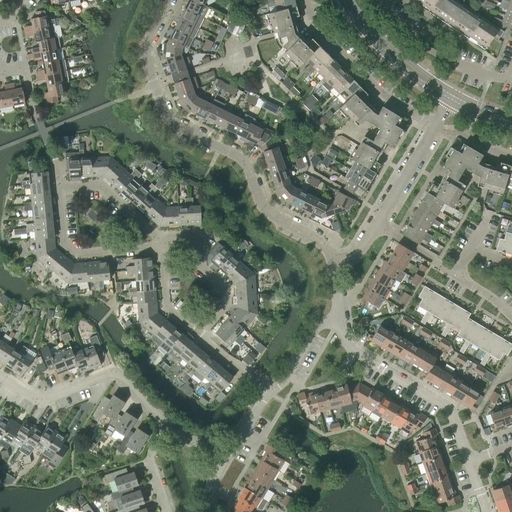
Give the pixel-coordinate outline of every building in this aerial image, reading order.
[(209,7),(203,5),(193,0),(185,0),(184,1),(187,3),(184,9),(203,19),(209,7)] [(296,6),(294,0),(280,0),(267,4),(268,7),(276,5),(277,11),(296,6)] [(414,0),(430,10),(436,0),(414,0)] [(464,10),(449,0),(436,0),(430,10),(454,26),(464,10)] [(511,0),(510,4),(502,1),(500,4),(511,9),(511,0)] [(511,9),(500,4),(499,7),(507,11),(505,16),(511,19),(511,9)] [(299,16),(296,6),(277,11),(268,13),(274,33),(276,32),(293,28),(290,18),(292,18),(293,21),(301,19),(300,15),(299,16)] [(198,29),(203,19),(184,9),(179,19),(193,26),(198,29)] [(24,27),(25,33),(52,27),(55,26),(54,20),(46,21),(43,10),(35,12),(36,18),(31,19),(32,26),(24,27)] [(470,37),(481,21),(464,10),(454,26),(470,37)] [(511,19),(505,16),(502,22),(494,18),(492,22),(511,30),(511,19)] [(196,34),(198,29),(193,26),(179,19),(174,29),(193,39),(196,34)] [(237,22),(232,20),(227,30),(232,33),(237,22)] [(499,33),(481,21),(470,37),(486,48),(495,35),(497,36),(499,33)] [(54,38),(52,27),(25,33),(26,37),(34,36),(35,42),(38,42),(38,41),(49,39),(53,38),(58,37),(54,38)] [(227,30),(221,27),(217,38),(222,40),(227,30)] [(293,30),(293,28),(276,32),(277,35),(279,43),(286,50),(285,52),(299,67),(305,60),(319,46),(312,39),(313,38),(311,36),(305,41),(307,43),(305,45),(294,33),(293,30)] [(188,49),(193,39),(174,29),(169,39),(188,49)] [(60,48),(58,37),(53,38),(49,39),(38,41),(38,42),(39,47),(31,49),(32,54),(55,50),(55,49),(60,48)] [(187,53),(188,49),(169,39),(167,43),(164,43),(163,59),(166,60),(167,64),(182,59),(181,55),(181,53),(187,53)] [(207,39),(204,44),(210,48),(213,41),(207,39)] [(307,73),(326,53),(319,46),(305,60),(310,64),(304,70),(307,73)] [(55,49),(55,50),(32,54),(33,59),(42,58),(43,64),(63,60),(61,48),(60,48),(55,49)] [(319,74),(333,60),(326,53),(307,73),(309,75),(315,70),(319,74)] [(182,59),(167,64),(171,76),(186,70),(184,65),(190,63),(188,57),(182,59)] [(65,71),(63,60),(43,64),(44,70),(35,71),(36,76),(60,72),(65,71)] [(321,85),(340,67),(333,60),(319,74),(323,78),(318,83),(320,86),(321,85)] [(340,67),(321,85),(328,92),(333,87),(346,73),(340,67)] [(174,84),(178,95),(193,90),(198,88),(195,77),(189,79),(188,75),(186,70),(171,76),(173,80),(174,84)] [(68,82),(65,71),(60,72),(36,76),(37,81),(46,79),(47,86),(62,83),(62,84),(68,82)] [(339,94),(353,80),(346,73),(333,87),(339,94)] [(346,101),(360,87),(353,80),(339,94),(346,101)] [(228,85),(222,82),(219,89),(225,91),(228,85)] [(4,85),(5,89),(9,88),(13,106),(25,103),(22,88),(15,89),(14,83),(4,85)] [(62,84),(62,83),(47,86),(48,92),(40,94),(41,99),(46,98),(47,104),(58,102),(56,96),(64,95),(62,84)] [(372,124),(376,116),(361,101),(363,99),(365,101),(371,95),(368,93),(367,94),(360,87),(346,101),(340,107),(354,122),(356,120),(360,124),(365,119),(372,124)] [(9,88),(5,89),(5,91),(0,92),(0,108),(13,106),(9,88)] [(194,114),(201,100),(197,98),(194,94),(193,90),(178,95),(179,100),(177,102),(187,114),(190,112),(194,114)] [(211,105),(213,101),(203,96),(201,100),(194,114),(205,119),(211,105)] [(215,124),(222,110),(224,105),(214,99),(213,101),(211,105),(205,119),(215,124)] [(314,106),(307,99),(302,104),(309,111),(314,106)] [(275,105),(271,112),(276,115),(280,107),(275,105)] [(382,106),(376,116),(372,124),(380,128),(377,133),(369,128),(367,132),(375,137),(384,142),(391,147),(402,129),(394,125),(399,117),(382,106)] [(225,129),(232,115),(222,110),(215,124),(225,129)] [(235,134),(242,120),(232,115),(225,129),(235,134)] [(244,142),(252,125),(255,120),(245,115),(242,120),(235,134),(241,137),(240,139),(244,142)] [(260,148),(269,140),(275,134),(264,128),(263,130),(252,125),(244,142),(249,144),(250,141),(256,144),(260,148)] [(373,160),(384,142),(375,137),(372,141),(366,138),(364,143),(361,141),(351,159),(359,164),(375,174),(381,165),(382,166),(384,163),(377,159),(375,161),(373,160)] [(272,149),(269,140),(260,148),(263,151),(265,159),(262,160),(264,164),(281,158),(277,147),(272,149)] [(464,168),(472,172),(477,165),(482,155),(466,145),(461,153),(453,149),(443,166),(451,171),(459,176),(464,168)] [(91,177),(90,158),(83,159),(83,150),(79,151),(79,153),(80,177),(91,177)] [(79,153),(64,153),(65,160),(68,160),(69,178),(80,177),(79,153)] [(320,159),(313,155),(310,161),(316,165),(320,159)] [(103,176),(110,157),(90,158),(91,177),(103,176)] [(112,184),(124,170),(110,157),(103,176),(112,184)] [(285,169),(281,158),(264,164),(265,169),(268,168),(270,174),(285,169)] [(505,184),(510,166),(500,163),(501,161),(498,160),(495,168),(498,168),(497,171),(477,165),(472,172),(479,177),(478,183),(483,184),(482,187),(502,193),(505,184)] [(155,166),(147,161),(144,166),(152,171),(155,166)] [(375,174),(359,164),(354,172),(371,182),(375,174)] [(120,192),(138,172),(135,169),(130,175),(124,170),(112,184),(120,192)] [(288,180),(285,169),(270,174),(274,185),(288,180)] [(354,172),(349,169),(345,177),(349,180),(366,190),(371,182),(354,172)] [(457,180),(459,176),(451,171),(440,189),(438,187),(439,185),(432,181),(431,183),(432,184),(427,192),(444,203),(451,207),(462,190),(460,188),(462,184),(457,180)] [(22,181),(22,186),(48,183),(47,172),(28,174),(29,180),(22,181)] [(128,199),(141,185),(136,181),(141,174),(138,172),(120,192),(128,199)] [(169,181),(164,176),(159,181),(154,186),(158,190),(163,185),(164,186),(169,181)] [(366,190),(349,180),(345,177),(342,176),(340,179),(347,183),(344,189),(360,199),(366,190)] [(290,184),(288,180),(274,185),(275,189),(273,191),(284,204),(286,201),(290,203),(297,189),(293,187),(290,184)] [(49,194),(48,183),(22,186),(22,189),(30,189),(31,195),(49,194)] [(136,206),(154,186),(151,183),(146,189),(141,185),(128,199),(136,206)] [(144,213),(157,200),(152,195),(157,189),(154,186),(136,206),(144,213)] [(300,208),(307,194),(297,189),(290,203),(300,208)] [(333,203),(330,204),(334,214),(339,212),(344,211),(345,209),(347,210),(350,204),(353,205),(355,200),(338,192),(333,203)] [(444,203),(427,192),(422,200),(439,211),(444,203)] [(50,205),(49,194),(31,195),(31,202),(24,203),(24,207),(50,205)] [(309,216),(318,200),(307,194),(300,208),(306,211),(305,214),(309,216)] [(189,225),(188,198),(184,198),(184,207),(177,207),(178,226),(189,225)] [(192,198),(188,198),(189,225),(201,225),(200,206),(192,206),(192,198)] [(159,227),(166,208),(157,200),(144,213),(159,227)] [(334,214),(330,204),(328,205),(318,200),(309,216),(314,218),(315,216),(321,218),(322,217),(324,217),(329,216),(334,214)] [(439,211),(422,200),(417,209),(434,219),(439,211)] [(52,215),(50,205),(24,207),(24,211),(32,211),(33,217),(52,215)] [(178,226),(177,207),(166,208),(159,227),(178,226)] [(434,219),(417,209),(412,217),(429,227),(432,222),(438,227),(441,223),(434,219)] [(53,226),(52,215),(33,217),(33,224),(26,225),(26,229),(53,226)] [(429,227),(412,217),(407,225),(431,240),(432,237),(426,233),(429,227)] [(431,240),(407,225),(402,234),(418,244),(422,239),(429,243),(430,240),(431,240)] [(54,237),(53,226),(26,229),(27,233),(34,232),(35,239),(54,237)] [(495,250),(511,255),(511,233),(506,232),(504,240),(499,238),(495,250)] [(55,249),(54,237),(35,239),(37,259),(55,249)] [(219,269),(236,249),(233,246),(228,252),(218,243),(209,253),(214,257),(210,261),(219,269)] [(398,243),(393,253),(408,262),(414,253),(398,243)] [(52,271),(64,257),(55,249),(37,259),(52,271)] [(227,276),(239,262),(234,258),(240,252),(236,249),(219,269),(227,276)] [(402,272),(408,262),(393,253),(387,262),(400,270),(400,271),(402,272)] [(68,284),(73,264),(64,257),(52,271),(68,284)] [(126,267),(126,271),(153,269),(152,258),(134,259),(134,267),(126,267)] [(108,261),(97,262),(99,288),(103,288),(102,280),(109,280),(108,261)] [(405,274),(402,272),(400,271),(400,270),(387,262),(385,261),(379,270),(394,280),(400,283),(405,274)] [(99,288),(97,262),(86,263),(88,282),(94,281),(95,289),(99,288)] [(236,284),(254,275),(239,262),(227,276),(236,284)] [(88,282),(86,263),(73,264),(68,284),(88,282)] [(154,280),(153,269),(126,271),(127,275),(135,274),(135,281),(154,280)] [(389,289),(394,280),(379,270),(374,279),(389,289)] [(416,274),(413,279),(419,282),(422,277),(416,274)] [(255,295),(254,275),(236,284),(237,296),(255,295)] [(384,298),(389,289),(374,279),(368,288),(384,298)] [(155,290),(154,280),(135,281),(136,288),(128,288),(128,292),(155,290)] [(439,295),(424,286),(418,297),(422,299),(418,306),(427,311),(429,312),(439,295)] [(378,308),(384,298),(368,288),(360,301),(364,303),(366,301),(378,308)] [(156,301),(155,290),(128,292),(128,297),(137,296),(137,303),(156,301)] [(404,292),(402,297),(408,301),(410,296),(404,292)] [(256,315),(255,295),(237,296),(237,308),(256,315)] [(449,301),(439,295),(429,312),(427,311),(423,317),(427,319),(431,314),(439,319),(449,301)] [(405,305),(408,301),(402,297),(399,301),(405,305)] [(157,313),(156,301),(137,303),(139,323),(157,313)] [(460,307),(449,301),(439,319),(447,324),(444,329),(448,332),(451,326),(449,325),(460,307)] [(459,331),(467,318),(468,318),(470,314),(460,307),(449,325),(451,326),(459,331)] [(243,330),(256,315),(237,308),(230,317),(243,330)] [(154,335),(166,321),(157,313),(139,323),(154,335)] [(405,325),(409,319),(405,316),(401,322),(405,325)] [(243,330),(230,317),(222,326),(242,343),(245,340),(239,335),(243,330)] [(468,318),(467,318),(459,331),(457,335),(466,340),(468,341),(478,324),(468,318)] [(413,322),(409,319),(405,325),(410,328),(413,322)] [(159,346),(174,328),(166,321),(154,335),(159,340),(154,346),(157,348),(159,346)] [(478,348),(488,330),(478,324),(468,341),(466,340),(463,346),(466,348),(470,343),(478,348)] [(380,346),(390,331),(380,325),(372,337),(370,335),(368,339),(380,346)] [(242,343),(222,326),(215,334),(229,346),(234,341),(240,346),(242,343)] [(424,336),(428,330),(423,327),(419,334),(424,336)] [(182,335),(174,328),(159,346),(167,353),(182,335)] [(432,332),(428,330),(424,336),(428,339),(432,332)] [(499,336),(488,330),(478,348),(486,353),(483,358),(487,360),(490,355),(488,354),(499,336)] [(389,352),(399,336),(390,331),(380,346),(389,352)] [(173,362),(190,342),(182,335),(167,353),(172,357),(170,360),(173,362)] [(91,346),(81,350),(89,370),(101,365),(97,358),(104,355),(96,336),(88,339),(91,346)] [(399,358),(408,342),(399,336),(389,352),(399,358)] [(511,347),(511,344),(499,336),(488,354),(490,355),(499,360),(503,354),(507,356),(511,347)] [(0,363),(3,365),(13,349),(7,346),(11,339),(8,337),(0,349),(0,363)] [(443,347),(446,341),(442,338),(438,345),(443,347)] [(187,363),(199,349),(190,342),(173,362),(176,365),(181,359),(187,363)] [(417,347),(408,342),(399,358),(408,363),(410,361),(409,361),(417,347)] [(264,349),(259,344),(255,350),(260,355),(264,349)] [(418,366),(427,350),(418,345),(417,347),(409,361),(410,361),(418,366)] [(12,371),(26,348),(23,346),(19,353),(13,349),(3,365),(12,371)] [(67,371),(59,351),(50,355),(48,347),(40,350),(48,370),(54,367),(57,375),(67,371)] [(77,367),(72,354),(70,347),(59,351),(67,371),(77,367)] [(30,351),(26,348),(12,371),(21,377),(31,361),(25,357),(30,351)] [(192,374),(207,356),(199,349),(187,363),(192,368),(187,374),(190,376),(192,374)] [(89,370),(81,350),(72,354),(77,367),(80,374),(89,370)] [(438,357),(427,350),(418,366),(427,372),(428,372),(433,363),(434,363),(438,357)] [(459,363),(462,356),(458,354),(454,360),(459,363)] [(247,355),(242,361),(248,366),(253,360),(247,355)] [(215,363),(207,356),(192,374),(200,381),(203,378),(215,363)] [(467,359),(462,356),(459,363),(463,365),(467,359)] [(159,365),(165,371),(170,366),(164,360),(159,365)] [(207,390),(224,370),(215,363),(203,378),(208,382),(203,388),(207,390)] [(433,384),(442,368),(434,363),(433,363),(428,372),(427,372),(424,378),(433,384)] [(39,373),(45,371),(43,364),(36,366),(39,373)] [(477,374),(481,367),(477,365),(473,371),(477,374)] [(486,370),(481,367),(477,374),(482,376),(486,370)] [(443,390),(452,374),(442,368),(433,384),(443,390)] [(232,378),(224,370),(207,390),(210,393),(215,387),(220,392),(232,378)] [(460,381),(461,382),(462,380),(452,374),(443,390),(451,395),(452,395),(460,381)] [(460,402),(469,387),(461,382),(460,381),(452,395),(451,395),(450,396),(460,402)] [(357,400),(360,384),(357,384),(357,383),(347,386),(346,384),(334,387),(340,406),(351,404),(350,401),(356,400),(357,400)] [(371,411),(382,394),(372,388),(371,390),(361,384),(360,384),(357,400),(363,404),(362,406),(371,411)] [(340,406),(334,387),(325,389),(330,409),(340,406)] [(478,394),(479,393),(469,387),(460,402),(470,408),(473,403),(478,394)] [(330,409),(325,389),(313,392),(318,412),(330,409)] [(318,412),(313,392),(304,395),(303,392),(297,394),(300,406),(306,405),(308,415),(318,412)] [(381,417),(391,400),(382,394),(371,411),(381,417)] [(478,394),(473,403),(477,405),(483,397),(478,394)] [(102,414),(112,420),(115,416),(124,402),(113,395),(108,402),(103,399),(92,416),(98,421),(102,414)] [(390,422),(400,405),(391,400),(381,417),(390,422)] [(399,428),(410,410),(400,405),(390,422),(399,428)] [(511,424),(511,411),(510,406),(500,409),(506,426),(511,424)] [(506,426),(500,409),(489,413),(494,425),(491,426),(493,431),(506,426)] [(418,415),(410,410),(399,428),(409,434),(414,425),(419,428),(425,417),(419,413),(418,415)] [(120,419),(115,416),(112,420),(104,433),(110,437),(114,430),(124,436),(127,432),(127,433),(135,419),(125,412),(120,419)] [(0,438),(1,439),(12,421),(3,415),(0,419),(0,438)] [(23,444),(34,426),(25,420),(21,426),(21,427),(14,438),(23,444)] [(21,427),(21,426),(12,421),(1,439),(10,445),(14,438),(21,427)] [(37,444),(34,448),(43,454),(46,450),(57,432),(47,425),(43,432),(44,432),(36,444),(37,444)] [(44,432),(43,432),(34,426),(23,444),(33,450),(34,448),(37,444),(36,444),(44,432)] [(132,436),(127,433),(127,432),(124,436),(115,449),(122,454),(127,447),(136,453),(148,436),(137,429),(132,436)] [(415,442),(419,453),(438,446),(435,436),(437,435),(434,429),(422,433),(424,438),(415,442)] [(46,450),(43,454),(51,458),(49,462),(56,466),(67,448),(62,445),(66,438),(57,432),(46,450)] [(266,451),(260,460),(278,471),(284,461),(275,456),(278,451),(267,444),(264,450),(266,451)] [(442,456),(438,446),(419,453),(423,463),(442,456)] [(445,466),(442,456),(423,463),(426,473),(445,466)] [(278,471),(260,460),(255,469),(273,480),(278,471)] [(449,476),(445,466),(426,473),(430,483),(449,476)] [(0,468),(0,478),(13,484),(16,476),(0,468)] [(114,480),(118,491),(129,487),(130,488),(138,485),(133,472),(125,475),(123,470),(126,469),(126,468),(104,475),(106,483),(114,480)] [(273,480),(255,469),(249,478),(267,489),(273,480)] [(453,487),(449,476),(430,483),(433,493),(453,487)] [(267,489),(249,478),(243,488),(261,499),(267,489)] [(490,488),(494,502),(511,496),(508,485),(495,489),(494,486),(490,488)] [(132,494),(130,488),(129,487),(118,491),(110,493),(113,501),(121,498),(124,509),(136,505),(136,506),(144,503),(140,491),(132,494)] [(456,496),(453,487),(433,493),(437,504),(447,500),(448,506),(460,502),(458,495),(456,496)] [(261,499),(243,488),(238,497),(240,499),(235,508),(234,510),(245,511),(250,511),(255,504),(257,505),(261,499)] [(498,511),(511,507),(511,497),(511,496),(494,502),(497,511),(498,511)]
